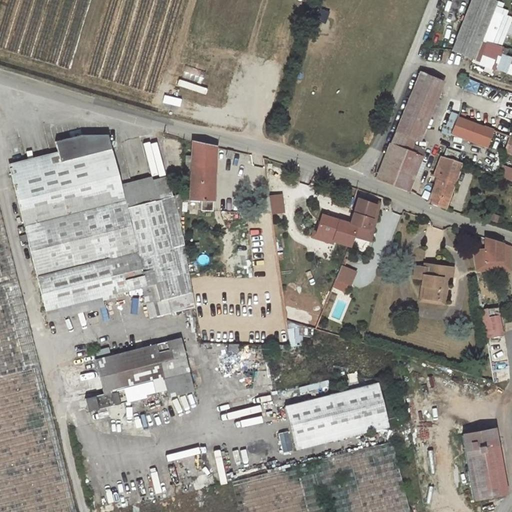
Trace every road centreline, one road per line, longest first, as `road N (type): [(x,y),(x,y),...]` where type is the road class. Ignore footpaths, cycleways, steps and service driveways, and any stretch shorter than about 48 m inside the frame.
road 1 (unclassified): [(511,237),(293,156),(0,76)]
road 2 (track): [(80,511),(0,186)]
road 3 (unknown): [(39,346),(114,330),(180,332),(210,369),(238,457)]
